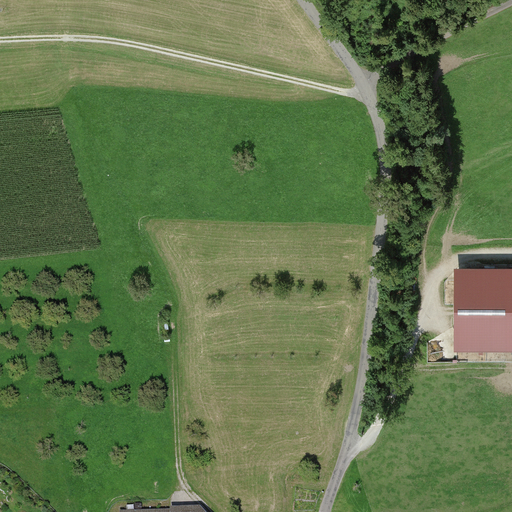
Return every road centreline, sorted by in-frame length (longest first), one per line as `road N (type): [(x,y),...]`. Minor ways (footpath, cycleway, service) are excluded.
road 1 (unclassified): [(325,511),(361,388),(385,173),(366,87),(301,0)]
road 2 (track): [(0,41),(141,46),(348,93),(508,0)]
road 3 (track): [(173,315),(179,466),(208,511)]
